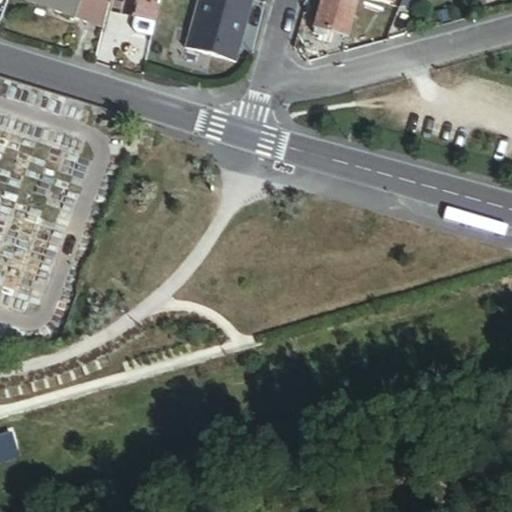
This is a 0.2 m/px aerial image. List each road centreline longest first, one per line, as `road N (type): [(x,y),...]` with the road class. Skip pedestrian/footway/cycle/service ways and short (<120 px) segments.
road 1 (residential): [(244,133),(511,211)]
road 2 (residential): [(0,58),(244,133)]
road 3 (residential): [(267,82),(511,28)]
